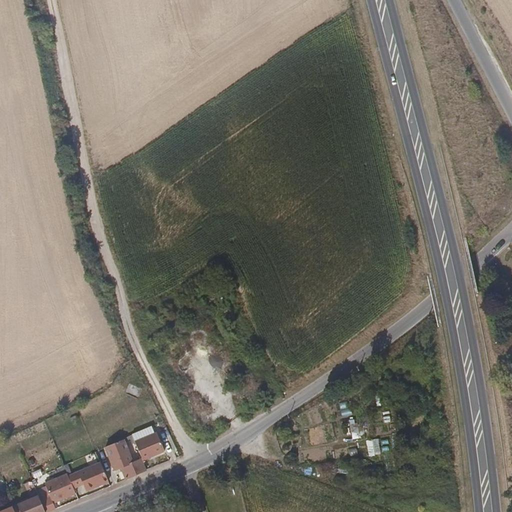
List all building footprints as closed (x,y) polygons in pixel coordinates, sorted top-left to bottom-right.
[(237,376),(201,310),(158,333),(194,399),(237,376)] [(217,436),(209,422),(189,434),(197,448),(217,436)] [(277,452),(275,442),(264,444),(266,453),(277,452)] [(156,446),(135,455),(139,466),(142,472),(163,464),(156,446)] [(142,472),(139,466),(131,471),(121,448),(105,455),(109,463),(106,464),(111,478),(117,476),(123,490),(145,482),(142,472)] [(64,482),(69,494),(77,491),(80,498),(81,498),(105,489),(97,469),(64,482)] [(36,509),(37,511),(49,511),(48,509),(71,499),(69,494),(64,482),(63,480),(40,489),(46,505),(36,509)] [(37,511),(36,509),(34,503),(11,511),(37,511)]
